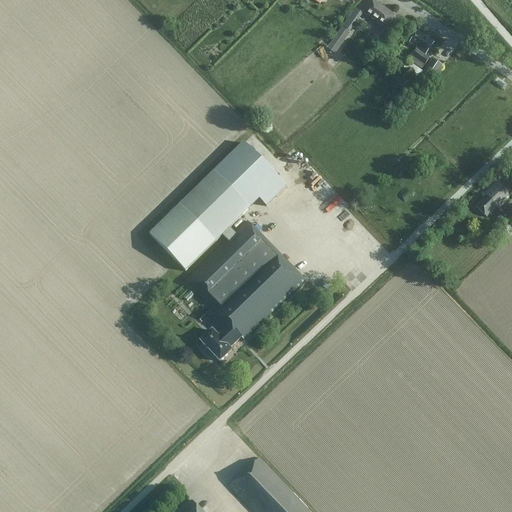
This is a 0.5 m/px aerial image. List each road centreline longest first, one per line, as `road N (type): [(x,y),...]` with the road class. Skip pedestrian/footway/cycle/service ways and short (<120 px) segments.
road 1 (unclassified): [(125,511),(511,140)]
road 2 (unclassified): [(511,79),(397,0)]
